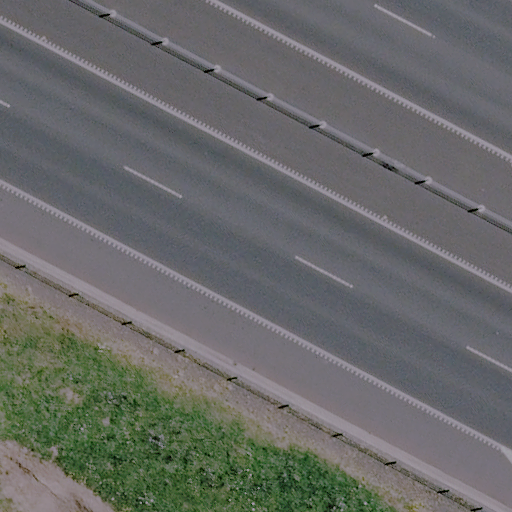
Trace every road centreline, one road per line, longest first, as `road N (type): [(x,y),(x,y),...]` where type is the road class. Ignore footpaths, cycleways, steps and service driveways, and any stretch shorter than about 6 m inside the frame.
road 1 (motorway): [(511,358),(0,87)]
road 2 (motorway): [(384,0),(511,67)]
